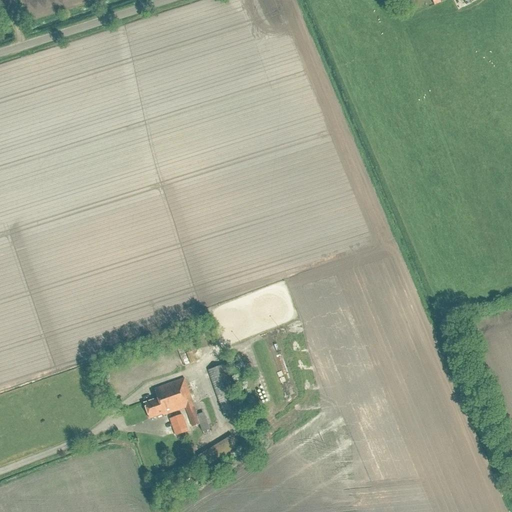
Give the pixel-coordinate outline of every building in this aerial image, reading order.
[(369,193),(372,202),(377,200),(373,192),(369,193)] [(186,354),(190,364),(195,362),(191,352),(186,354)] [(241,409),(225,365),(208,371),(224,415),(241,409)] [(289,378),(295,393),(304,390),(298,375),(289,378)] [(158,399),(144,404),(150,419),(162,414),(163,416),(186,408),(188,414),(193,428),(200,426),(203,433),(210,431),(204,414),(197,416),(184,378),(154,389),(158,399)] [(171,425),(184,420),(182,414),(169,419),(171,425)]
